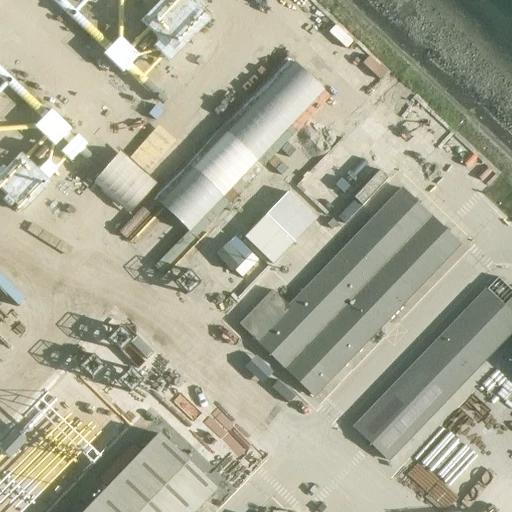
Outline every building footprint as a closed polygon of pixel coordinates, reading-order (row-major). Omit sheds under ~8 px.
[(117,15),(94,35),(118,61),(141,41),(117,15)] [(130,93),(147,109),(156,100),(140,84),(130,93)] [(108,113),(124,95),(116,88),(100,106),(108,113)] [(297,158),(306,169),(347,135),(338,124),(297,158)] [(387,175),(355,144),(313,188),(344,219),(387,175)] [(277,172),(259,190),(295,226),(313,208),(277,172)] [(271,290),(238,324),(312,396),(458,244),(401,188),(287,306),(271,290)] [(249,241),(258,261),(277,253),(268,232),(249,241)] [(241,275),(256,257),(247,249),(232,268),(241,275)] [(0,262),(0,280),(15,330),(36,324),(16,258),(0,262)] [(209,284),(220,296),(240,279),(229,267),(209,284)] [(511,363),(511,291),(497,277),(352,427),(386,460),(510,331),(511,332),(511,356),(508,360),(511,363)] [(169,389),(156,408),(192,433),(205,414),(169,389)] [(191,511),(214,489),(157,433),(80,511),(191,511)] [(397,455),(406,465),(424,448),(415,438),(397,455)]
